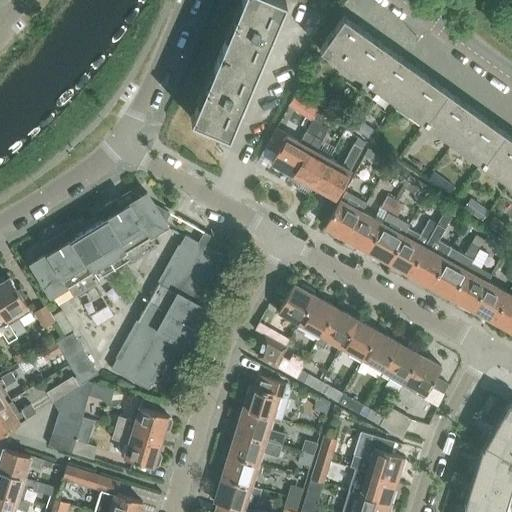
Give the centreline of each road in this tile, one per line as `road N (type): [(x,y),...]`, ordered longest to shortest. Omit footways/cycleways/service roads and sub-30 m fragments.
road 1 (residential): [(282,239),(230,339),(175,511)]
road 2 (residential): [(487,350),(282,239)]
road 3 (residential): [(282,239),(121,145)]
road 4 (residential): [(415,511),(446,418),(487,350)]
road 5 (residential): [(121,145),(191,0)]
road 6 (residential): [(0,226),(121,145)]
road 7 (tertiary): [(408,0),(511,74)]
